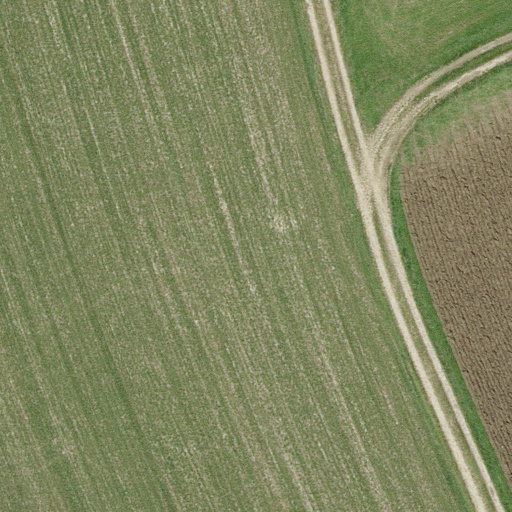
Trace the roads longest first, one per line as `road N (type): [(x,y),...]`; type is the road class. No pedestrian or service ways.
road 1 (track): [(485,511),(362,170),(411,103),(511,47)]
road 2 (track): [(362,170),(320,0)]
